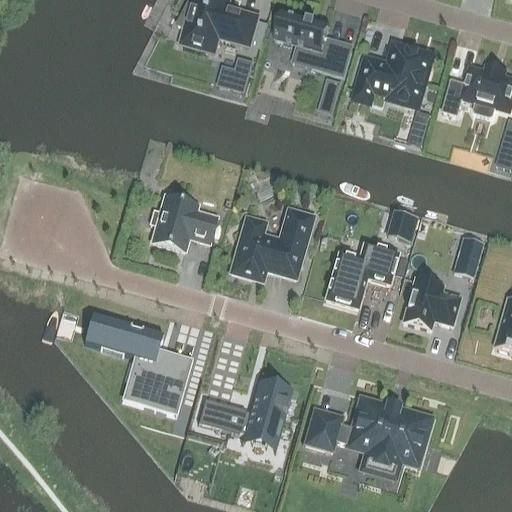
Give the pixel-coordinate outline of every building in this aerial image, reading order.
[(229,3),(219,0),(194,0),(193,5),(190,4),(177,29),(185,33),(181,47),(214,57),(218,41),(249,50),(257,21),(226,12),(229,3)] [(282,18),(275,43),(295,49),(291,66),(305,70),(343,81),(352,50),(325,42),(328,31),(282,18)] [(432,60),(394,49),(388,69),(366,62),(354,104),(370,108),(373,95),(390,100),(389,104),(417,112),(432,60)] [(251,69),(231,65),(226,89),(246,94),(251,69)] [(492,121),(495,111),(508,115),(511,101),(511,84),(502,82),(503,78),(486,73),(485,77),(470,73),(466,88),(450,84),(441,116),(457,121),(463,102),(475,106),(473,115),(474,118),(490,122),(492,121)] [(416,115),(413,127),(426,130),(430,119),(416,115)] [(511,125),(509,124),(496,170),(510,174),(511,167),(511,125)] [(187,242),(193,244),(208,248),(216,223),(194,217),(196,210),(164,201),(160,217),(153,215),(149,228),(156,230),(152,247),(183,256),(187,242)] [(245,225),(230,277),(262,286),(266,275),(295,283),(313,221),(288,214),(279,244),(262,239),(264,231),(262,226),(249,223),(245,225)] [(404,219),(397,242),(410,245),(416,222),(404,219)] [(453,276),(472,282),(482,247),(472,245),(469,258),(459,255),(453,276)] [(397,259),(363,249),(358,265),(338,259),(325,305),(357,314),(365,283),(388,289),(397,259)] [(451,330),(459,303),(440,298),(442,291),(414,283),(402,326),(429,334),(432,325),(451,330)] [(511,357),(511,303),(509,302),(494,353),(511,357)] [(192,364),(190,364),(189,368),(154,358),(159,342),(162,343),(162,341),(91,320),(91,322),(94,323),(87,347),(84,346),(84,348),(133,362),(137,363),(130,385),(141,388),(136,405),(175,416),(174,420),(176,421),(192,364)] [(227,410),(221,435),(238,439),(238,437),(243,439),(241,448),(242,448),(245,439),(277,448),(279,441),(292,394),(290,394),(290,396),(259,388),(259,386),(258,385),(249,418),(244,416),(245,415),(227,410)] [(428,424),(422,422),(400,416),(400,418),(383,413),(384,411),(362,405),(354,432),(340,428),(341,422),(314,415),(305,448),(332,456),(335,446),(368,455),(365,465),(396,474),(399,464),(416,469),(422,447),(428,424)]
